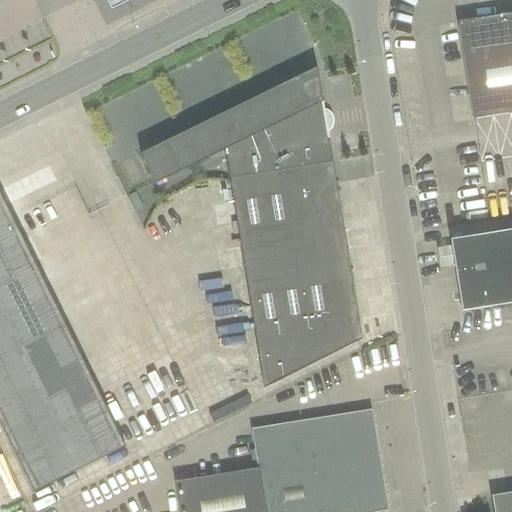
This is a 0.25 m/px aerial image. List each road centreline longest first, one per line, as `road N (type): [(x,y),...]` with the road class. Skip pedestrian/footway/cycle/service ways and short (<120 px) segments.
road 1 (unclassified): [(446,511),(363,0)]
road 2 (unclassified): [(0,118),(237,0)]
